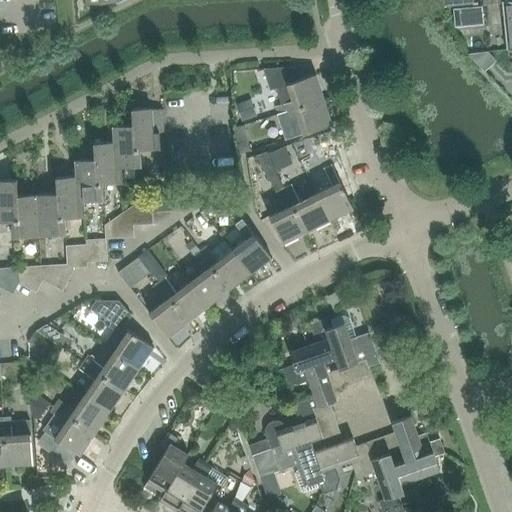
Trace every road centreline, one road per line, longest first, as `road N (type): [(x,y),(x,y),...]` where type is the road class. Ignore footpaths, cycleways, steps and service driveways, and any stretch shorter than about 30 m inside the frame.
road 1 (residential): [(119,455),(169,384),(218,336),(298,279),(408,230)]
road 2 (residential): [(408,230),(340,48),(335,0)]
road 3 (residential): [(463,399),(408,230)]
